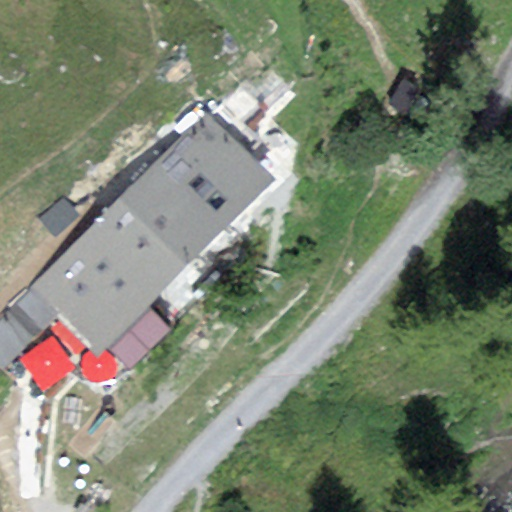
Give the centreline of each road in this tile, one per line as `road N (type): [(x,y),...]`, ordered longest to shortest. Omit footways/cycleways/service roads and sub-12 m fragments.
road 1 (unclassified): [(511,85),(454,177),(359,295),(153,511)]
road 2 (track): [(0,302),(187,114)]
